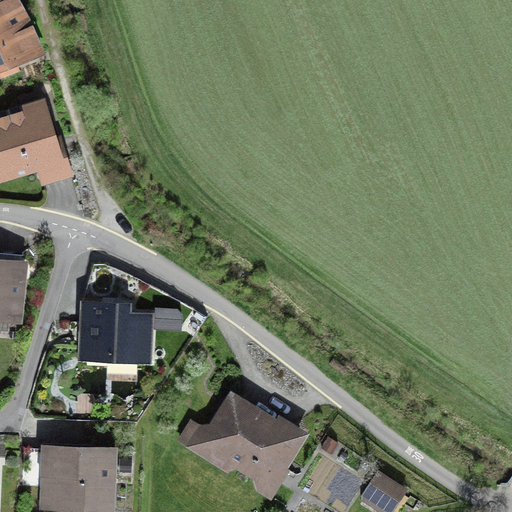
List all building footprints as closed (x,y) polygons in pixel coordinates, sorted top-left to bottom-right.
[(21,0),(0,0),(0,41),(34,25),(21,0)] [(34,25),(0,41),(0,77),(48,59),(34,25)] [(0,192),(68,175),(51,106),(0,119),(0,192)] [(0,261),(0,333),(27,337),(35,266),(0,261)] [(155,306),(84,306),(83,366),(155,366),(155,306)] [(314,436),(233,386),(193,450),(275,500),(314,436)] [(115,511),(117,448),(44,446),(42,511),(115,511)] [(383,477),(365,502),(379,511),(398,511),(410,496),(383,477)]
